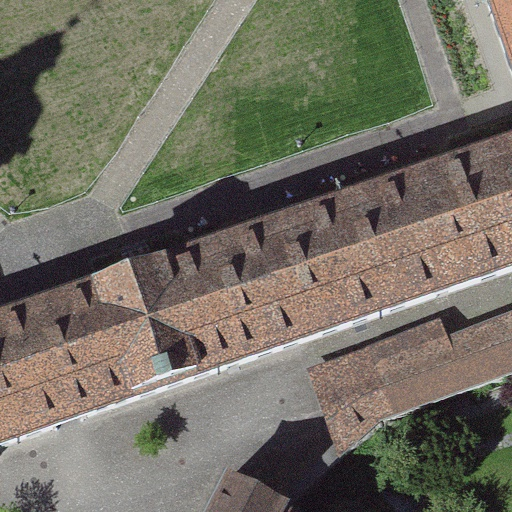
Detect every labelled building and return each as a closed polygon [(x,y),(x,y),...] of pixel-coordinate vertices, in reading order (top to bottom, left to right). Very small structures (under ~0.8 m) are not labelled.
[(511,0),(472,0),(511,109),(511,0)] [(93,288),(86,290),(126,405),(132,402),(353,322),(408,304),(511,268),(511,139),(353,196),(338,201),(322,207),(310,212),(93,288)] [(0,449),(65,426),(126,405),(86,290),(31,310),(2,320),(0,320),(0,449)] [(435,325),(304,375),(333,464),(388,422),(511,374),(511,313),(439,339),(435,325)] [(264,511),(230,494),(220,511),(264,511)]
